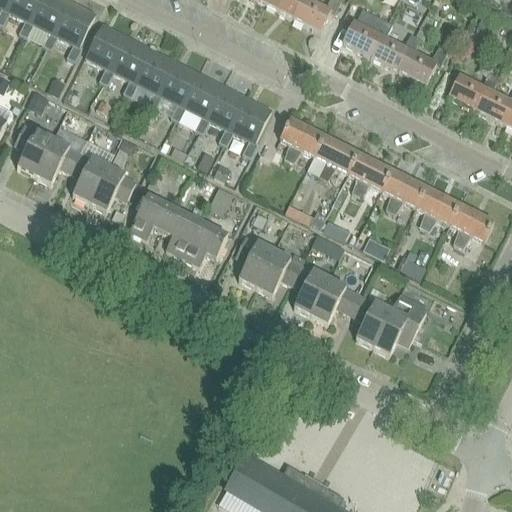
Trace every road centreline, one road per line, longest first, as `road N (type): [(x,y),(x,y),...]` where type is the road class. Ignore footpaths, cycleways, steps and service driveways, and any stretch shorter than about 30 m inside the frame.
road 1 (residential): [(431,433),(0,215)]
road 2 (residential): [(511,177),(323,82),(302,89),(124,0)]
road 3 (residential): [(431,433),(511,275)]
